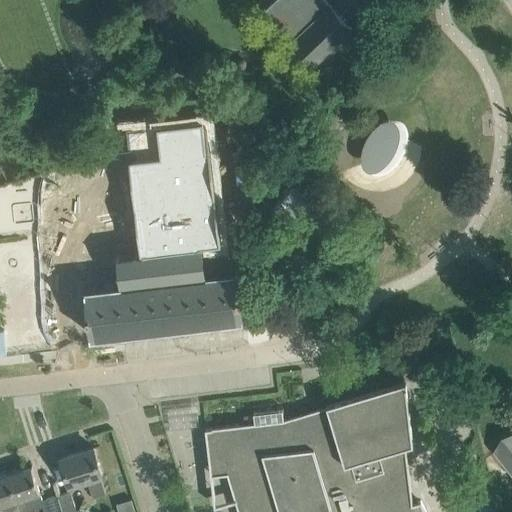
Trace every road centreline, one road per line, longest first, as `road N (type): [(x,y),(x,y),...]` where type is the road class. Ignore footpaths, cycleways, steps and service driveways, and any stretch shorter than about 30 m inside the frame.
road 1 (residential): [(115,377),(291,359)]
road 2 (residential): [(156,511),(115,377)]
